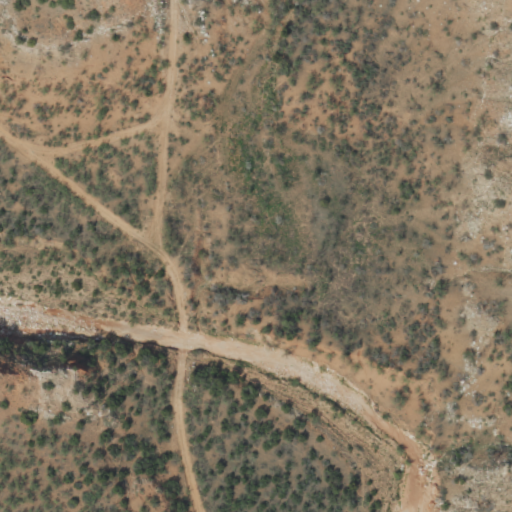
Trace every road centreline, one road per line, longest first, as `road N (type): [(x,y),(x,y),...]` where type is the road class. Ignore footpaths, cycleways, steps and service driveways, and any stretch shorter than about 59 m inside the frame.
road 1 (residential): [(175,511),(148,386),(209,299),(209,210),(127,136),(138,78),(180,0)]
road 2 (track): [(148,386),(0,336)]
